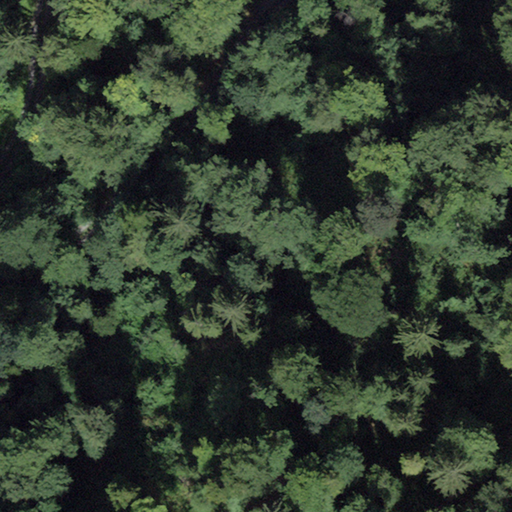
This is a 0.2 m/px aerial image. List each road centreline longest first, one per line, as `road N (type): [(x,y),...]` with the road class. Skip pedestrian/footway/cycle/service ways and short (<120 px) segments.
road 1 (track): [(0,287),(83,231),(192,127),(274,0)]
road 2 (track): [(41,0),(35,94),(0,165)]
